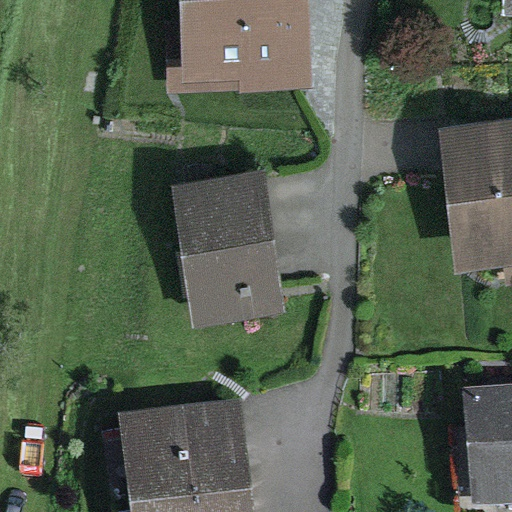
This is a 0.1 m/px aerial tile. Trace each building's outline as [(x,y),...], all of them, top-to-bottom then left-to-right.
[(297,0),(182,0),(186,68),(301,63),(297,0)] [(511,127),(441,137),(455,248),(511,241),(511,127)] [(275,152),(186,161),(199,296),(288,287),(285,253),(277,170),(275,152)] [(329,165),(277,170),(285,253),(337,248),(329,165)] [(511,403),(468,407),(475,495),(511,492),(511,403)] [(245,511),(233,411),(132,424),(143,511),(245,511)]
